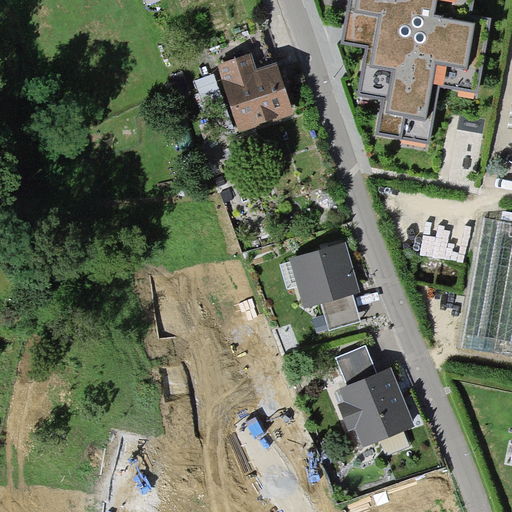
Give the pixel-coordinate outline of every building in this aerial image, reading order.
[(434,0),(359,0),(358,13),(382,17),(374,67),(396,70),(389,112),(425,118),(434,59),(466,64),(472,25),(432,19),(434,0)] [(437,86),(485,91),(492,25),(478,23),(473,67),(440,63),(437,86)] [(249,57),(218,67),(239,133),(293,116),(277,67),(255,74),(249,57)] [(233,131),(215,78),(196,84),(215,137),(233,131)] [(511,220),(484,216),(463,348),(511,355),(511,220)] [(327,251),(291,261),(306,312),(321,307),(354,298),(361,296),(347,245),(327,251)] [(436,299),(439,289),(418,283),(416,294),(436,299)] [(354,298),(321,307),(329,332),(361,323),(354,298)] [(447,313),(426,311),(425,322),(445,325),(447,313)] [(350,389),(378,377),(366,348),(338,360),(350,389)] [(356,430),(365,450),(417,428),(399,387),(392,371),(378,377),(350,389),(341,393),(347,408),(340,411),(349,433),(356,430)] [(189,511),(197,460),(150,453),(141,511),(189,511)]
